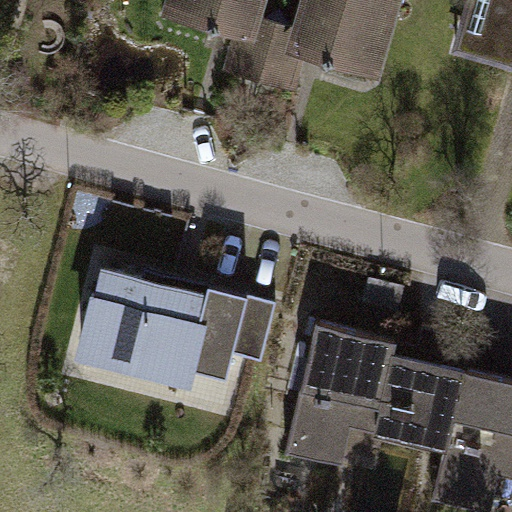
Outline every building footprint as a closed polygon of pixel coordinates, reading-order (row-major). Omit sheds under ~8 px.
[(174,0),(172,9),(251,33),(241,68),(291,83),(303,45),(298,44),(303,25),(258,12),(261,0),(174,0)] [(310,0),(303,25),(298,44),(303,45),(376,66),(395,0),(310,0)] [(511,0),(474,0),(464,37),(511,52),(511,0)] [(207,288),(101,262),(82,338),(226,373),(232,348),(264,356),(278,299),(208,282),(207,288)] [(395,336),(317,318),(288,442),(342,454),(351,414),(447,436),(465,364),(392,347),(395,336)] [(511,375),(465,364),(447,436),(434,490),(493,504),(502,468),(511,470),(511,375)]
